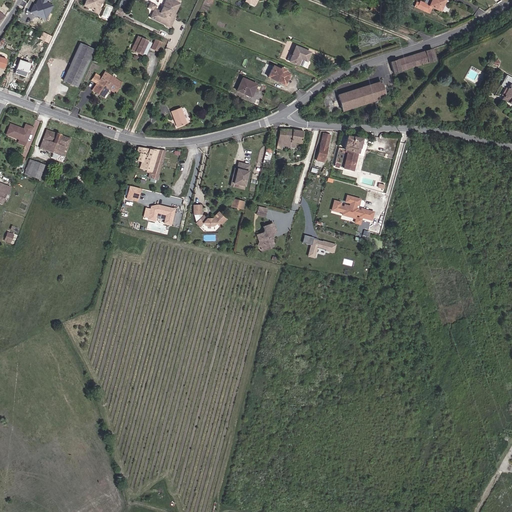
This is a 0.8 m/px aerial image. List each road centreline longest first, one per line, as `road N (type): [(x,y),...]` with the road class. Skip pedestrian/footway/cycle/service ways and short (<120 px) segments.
road 1 (tertiary): [(5,96),(159,143),(199,140),(285,113)]
road 2 (tertiary): [(285,113),(334,77),(436,41),(511,2)]
road 3 (tertiary): [(285,113),(308,123),(430,130),(511,145)]
